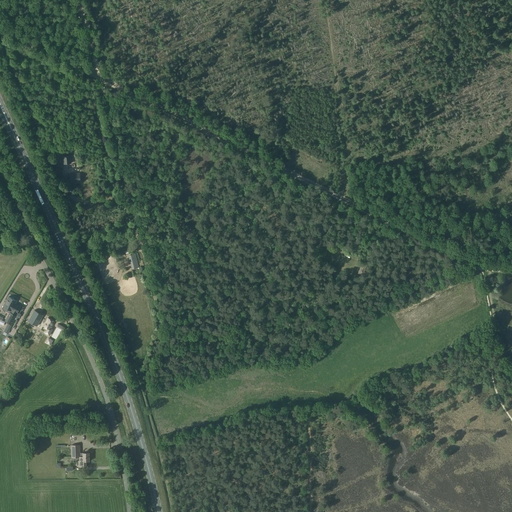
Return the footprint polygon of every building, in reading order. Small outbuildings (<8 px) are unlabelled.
[(72,164),(71,155),(64,155),(64,152),(58,152),(59,162),(63,162),(63,165),(72,164)] [(67,174),(68,179),(70,178),(71,183),(80,182),(80,173),(70,174),(67,174)] [(132,269),(138,267),(135,254),(129,256),(132,269)] [(363,275),(367,267),(362,265),(358,273),(363,275)] [(15,303),(16,300),(14,299),(14,298),(12,297),(11,297),(9,296),(3,306),(11,310),(5,320),(11,324),(16,315),(15,315),(16,312),(17,312),(20,306),(15,303)] [(37,326),(43,315),(34,310),(28,321),(37,326)] [(50,336),(54,330),(52,329),(53,327),(52,326),(55,322),(48,318),(43,327),(46,329),(44,333),(50,336)] [(0,358),(1,359),(13,335),(9,333),(6,339),(2,337),(0,341),(0,358)] [(89,453),(83,453),(80,453),(80,445),(71,445),(71,458),(80,457),(80,461),(79,461),(79,467),(86,467),(86,461),(89,461),(89,453)]
